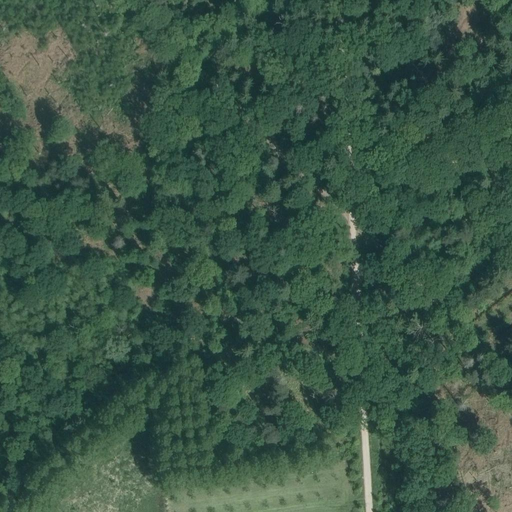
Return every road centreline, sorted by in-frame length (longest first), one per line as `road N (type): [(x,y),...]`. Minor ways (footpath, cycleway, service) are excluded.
road 1 (track): [(511,116),(352,219),(15,511)]
road 2 (track): [(129,0),(511,376)]
road 3 (track): [(368,511),(336,0)]
road 4 (track): [(0,219),(511,219)]
road 5 (track): [(490,0),(352,219)]
